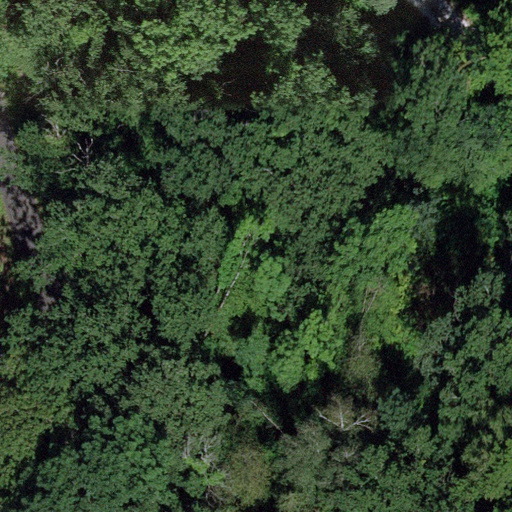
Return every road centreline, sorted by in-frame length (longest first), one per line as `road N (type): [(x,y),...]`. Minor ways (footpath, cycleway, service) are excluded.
road 1 (residential): [(0,147),(38,379),(0,478)]
road 2 (track): [(408,0),(511,110)]
